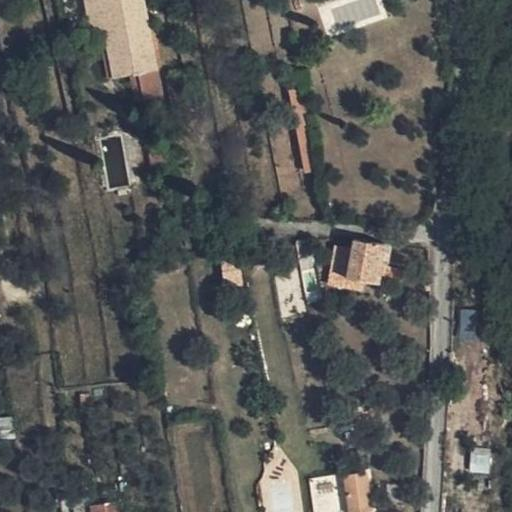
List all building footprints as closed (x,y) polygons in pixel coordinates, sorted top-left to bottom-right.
[(99,0),(84,0),(93,38),(100,37),(108,79),(115,78),(99,0)] [(99,0),(115,78),(130,75),(139,73),(144,98),(144,100),(162,96),(157,69),(143,0),(99,0)] [(149,0),(143,0),(157,69),(163,68),(149,0)] [(139,73),(130,75),(135,99),(144,98),(139,73)] [(191,98),(188,83),(186,73),(167,77),(172,101),(191,98)] [(193,107),(212,104),(208,80),(188,83),(191,98),(193,107)] [(194,111),(193,107),(191,98),(172,101),(175,115),(194,111)] [(309,121),(297,123),(307,172),(319,170),(309,121)] [(170,168),(165,146),(151,149),(156,171),(170,168)] [(386,243),(354,237),(347,279),(380,284),(386,243)] [(380,284),(387,285),(393,244),(386,243),(380,284)] [(225,288),(241,286),(240,275),(224,277),(225,288)] [(459,310),(462,339),(475,338),(472,309),(459,310)] [(89,394),(80,395),(81,411),(90,410),(89,394)] [(488,474),(493,449),(472,446),(467,470),(488,474)] [(344,475),(349,511),(370,511),(373,511),(367,472),(344,475)] [(118,511),(117,502),(93,505),(93,511),(118,511)]
